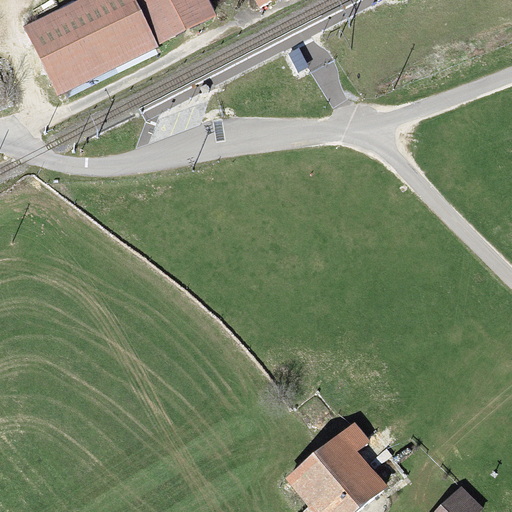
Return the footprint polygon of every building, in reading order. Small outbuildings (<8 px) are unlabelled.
[(80,0),(25,27),(58,95),(158,46),(134,0),(80,0)] [(208,0),(134,0),(158,46),(217,17),(208,0)] [(298,49),(289,54),(299,73),(308,68),(298,49)] [(352,433),(285,484),(305,511),(363,511),(394,489),(352,433)] [(467,511),(459,502),(448,511),(467,511)]
